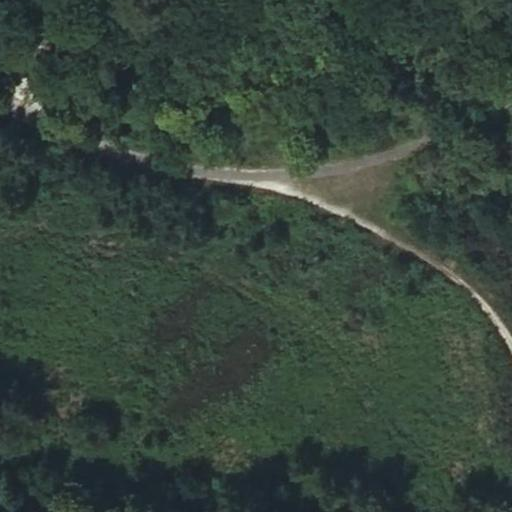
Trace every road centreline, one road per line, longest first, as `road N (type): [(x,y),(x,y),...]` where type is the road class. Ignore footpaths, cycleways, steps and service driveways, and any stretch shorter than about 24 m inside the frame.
road 1 (track): [(480,120),(385,159),(262,182),(147,160),(0,112)]
road 2 (track): [(511,352),(488,313),(436,268),(262,182)]
